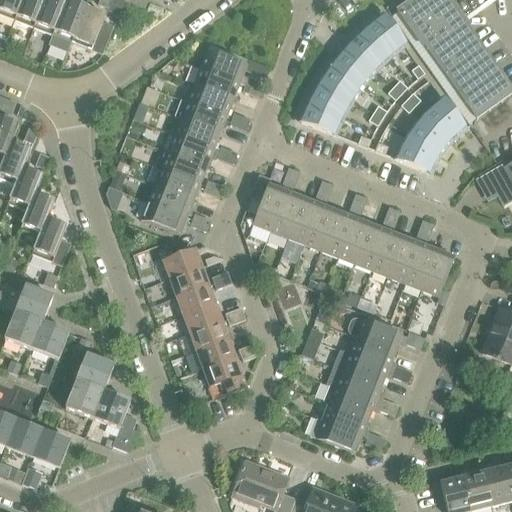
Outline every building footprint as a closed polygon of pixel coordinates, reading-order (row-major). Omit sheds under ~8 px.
[(0,0),(0,19),(13,24),(22,0),(0,0)] [(22,0),(13,24),(32,32),(44,0),(22,0)] [(44,0),(32,32),(51,39),(65,2),(59,0),(44,0)] [(107,12),(111,0),(100,0),(97,8),(107,12)] [(111,0),(107,12),(106,14),(117,17),(118,18),(124,5),(111,0)] [(406,0),(410,5),(396,15),(397,15),(391,19),(457,111),(468,128),(474,123),(475,125),(511,97),(511,92),(502,79),(463,25),(497,0),(406,0)] [(51,39),(70,46),(84,10),(65,2),(51,39)] [(104,18),(84,10),(70,46),(89,54),(90,52),(102,56),(113,28),(101,24),(104,18)] [(389,64),(405,51),(382,17),(362,33),(389,64)] [(389,64),(362,33),(345,49),(375,77),(389,64)] [(330,66),(363,91),(375,77),(345,49),(330,66)] [(206,54),(199,72),(237,86),(244,69),(206,54)] [(317,85),(352,106),(363,91),(330,66),(317,85)] [(409,76),(416,85),(423,80),(417,70),(409,76)] [(199,72),(193,89),(231,103),(237,86),(199,72)] [(241,94),(250,97),(254,87),(245,83),(241,94)] [(352,106),(317,85),(306,104),(343,123),(352,106)] [(391,92),(400,100),(406,93),(398,86),(391,92)] [(262,90),(254,87),(250,97),(258,100),(262,90)] [(193,89),(186,105),(224,120),(231,103),(193,89)] [(400,100),(391,92),(385,99),(393,107),(400,100)] [(411,98),(405,105),(413,112),(419,106),(411,98)] [(465,134),(441,101),(420,119),(449,147),(465,134)] [(14,106),(5,103),(0,114),(9,118),(14,106)] [(180,122),(218,137),(224,120),(186,105),(186,106),(181,104),(174,120),(180,122)] [(343,123),(306,104),(296,127),(334,142),(343,123)] [(407,119),(413,112),(405,105),(398,111),(407,119)] [(371,118),(381,125),(386,117),(376,111),(371,118)] [(228,127),(237,131),(241,120),(232,117),(228,127)] [(381,125),(371,118),(366,126),(376,132),(381,125)] [(449,147),(420,119),(404,139),(439,161),(449,147)] [(249,123),(241,120),(237,131),(245,134),(249,123)] [(0,168),(2,164),(3,165),(9,147),(10,147),(17,129),(0,122),(0,168)] [(180,122),(173,140),(211,154),(218,137),(180,122)] [(32,148),(36,136),(27,133),(23,144),(32,148)] [(439,161),(404,139),(391,164),(429,179),(439,161)] [(173,140),(167,154),(167,156),(205,171),(211,154),(173,140)] [(359,141),(355,150),(366,154),(369,145),(359,141)] [(29,155),(10,147),(9,147),(3,165),(2,164),(0,168),(0,183),(14,189),(15,189),(21,172),(22,172),(29,155)] [(119,156),(122,157),(127,159),(130,150),(122,147),(119,156)] [(376,148),(372,156),(383,160),(386,152),(376,148)] [(215,161),(224,165),(228,154),(219,150),(215,161)] [(161,172),(160,173),(198,187),(205,171),(167,156),(167,154),(162,152),(155,170),(161,172)] [(236,157),(228,154),(224,165),(232,167),(236,157)] [(44,172),(48,161),(39,157),(35,169),(44,172)] [(123,166),(128,168),(131,161),(127,159),(122,157),(119,165),(123,166)] [(41,180),(22,172),(21,172),(15,189),(14,189),(7,207),(26,215),(27,215),(34,197),(41,180)] [(160,173),(154,189),(192,204),(198,187),(160,173)] [(281,189),(286,191),(292,175),(287,173),(281,189)] [(298,178),(292,175),(286,191),(292,194),(298,178)] [(118,195),(122,186),(112,183),(109,191),(118,195)] [(202,195),(211,198),(215,188),(206,184),(202,195)] [(314,202),(319,204),(326,188),(320,186),(314,202)] [(223,191),(215,188),(211,198),(218,201),(223,191)] [(331,190),(326,188),(319,204),(325,206),(331,190)] [(154,189),(147,206),(185,221),(192,204),(154,189)] [(252,228),(269,234),(284,197),(266,191),(252,228)] [(53,204),(34,197),(27,215),(26,215),(19,233),(37,240),(38,240),(45,222),(46,223),(53,204)] [(269,234),(286,241),(300,204),(284,197),(269,234)] [(347,215),(353,217),(359,201),(354,199),(347,215)] [(365,203),(359,201),(353,217),(358,219),(365,203)] [(286,241),(303,247),(317,210),(300,204),(286,241)] [(179,238),(185,221),(147,206),(141,224),(179,238)] [(303,247),(319,254),(334,217),(317,210),(303,247)] [(381,228),(387,230),(393,214),(387,212),(381,228)] [(398,216),(393,214),(387,230),(392,232),(398,216)] [(319,254),(336,260),(351,223),(334,217),(319,254)] [(189,228),(197,231),(201,221),(193,218),(189,228)] [(210,224),(201,221),(197,231),(206,235),(210,224)] [(65,230),(46,223),(45,222),(38,240),(37,240),(31,257),(51,265),(65,230)] [(336,260),(353,267),(367,230),(351,223),(336,260)] [(414,241),(420,243),(426,227),(420,225),(414,241)] [(431,229),(426,227),(420,243),(425,245),(431,229)] [(353,267),(370,273),(384,236),(367,230),(353,267)] [(370,273),(387,280),(401,243),(384,236),(370,273)] [(281,259),(297,265),(303,248),(288,242),(281,259)] [(387,280),(403,286),(418,249),(401,243),(387,280)] [(403,286),(420,293),(434,256),(418,249),(403,286)] [(162,264),(169,283),(201,272),(194,253),(162,264)] [(452,262),(434,256),(420,293),(437,299),(440,292),(452,262)] [(207,269),(222,264),(222,263),(212,260),(204,263),(207,269)] [(12,277),(17,265),(8,261),(3,273),(12,277)] [(169,283),(175,301),(207,289),(201,272),(169,283)] [(227,275),(218,278),(222,290),(231,286),(227,275)] [(52,291),(57,280),(47,276),(42,287),(52,291)] [(215,292),(222,290),(218,278),(211,281),(215,292)] [(306,290),(315,293),(317,287),(318,286),(309,283),(306,290)] [(24,289),(14,316),(36,325),(37,324),(41,326),(42,326),(52,300),(24,289)] [(175,301),(182,319),(214,307),(207,289),(175,301)] [(440,292),(437,299),(435,306),(436,306),(441,308),(443,309),(444,309),(449,296),(448,296),(440,292)] [(348,296),(344,306),(355,310),(359,301),(348,296)] [(377,308),(359,301),(355,310),(373,317),(377,308)] [(182,319),(189,337),(221,325),(214,307),(182,319)] [(511,310),(510,316),(498,312),(481,356),(511,368),(511,310)] [(240,311),(231,314),(235,326),(244,323),(240,311)] [(229,329),(235,326),(231,314),(224,317),(229,329)] [(3,343),(30,353),(41,326),(37,324),(36,325),(14,316),(3,343)] [(388,327),(367,319),(365,325),(386,333),(388,327)] [(407,332),(418,336),(422,325),(411,321),(407,332)] [(354,339),(354,340),(393,355),(399,338),(356,322),(353,322),(350,324),(347,332),(348,335),(350,337),(354,339)] [(189,337),(196,355),(227,344),(221,325),(189,337)] [(68,336),(42,326),(41,326),(30,353),(57,364),(68,336)] [(313,330),(308,342),(319,346),(323,334),(313,330)] [(404,347),(412,350),(417,339),(408,336),(404,347)] [(423,342),(417,339),(412,350),(419,353),(423,342)] [(354,340),(348,356),(347,357),(386,373),(393,355),(354,340)] [(308,342),(307,341),(300,357),(313,362),(319,346),(308,342)] [(87,356),(91,346),(81,342),(77,352),(87,356)] [(196,355),(203,373),(234,362),(227,344),(196,355)] [(253,347),(245,350),(249,362),(258,359),(253,347)] [(242,365),(249,362),(245,350),(238,353),(242,365)] [(338,353),(332,370),(380,388),(386,373),(347,357),(348,356),(338,353)] [(86,358),(75,385),(97,394),(97,393),(102,395),(113,369),(86,358)] [(245,391),(234,362),(203,373),(209,391),(222,387),(227,398),(245,391)] [(17,378),(21,368),(11,364),(7,374),(17,378)] [(391,381),(398,384),(403,372),(395,369),(391,381)] [(329,388),(373,406),(380,388),(332,370),(325,387),(329,388)] [(410,375),(403,372),(398,384),(406,387),(410,375)] [(510,389),(511,382),(511,376),(505,373),(500,385),(510,389)] [(43,389),(47,379),(37,375),(33,384),(43,389)] [(64,412),(91,423),(102,395),(97,393),(97,394),(75,385),(64,412)] [(322,406),(328,408),(328,407),(367,422),(373,406),(329,388),(322,406)] [(129,406),(102,395),(91,423),(118,433),(120,429),(130,433),(135,423),(124,419),(129,406)] [(195,409),(193,402),(185,405),(184,405),(187,414),(196,411),(195,409)] [(377,414),(385,417),(390,406),(382,403),(377,414)] [(38,414),(49,418),(53,408),(42,404),(38,414)] [(397,409),(390,406),(385,417),(393,420),(397,409)] [(328,407),(328,408),(321,424),(360,440),(367,422),(328,407)] [(0,448),(5,451),(16,423),(0,416),(0,448)] [(321,424),(316,422),(309,440),(353,457),(360,440),(321,424)] [(5,451),(31,461),(42,433),(16,423),(5,451)] [(69,444),(42,433),(31,461),(58,472),(69,444)] [(364,448),(372,450),(376,439),(369,436),(364,448)] [(384,442),(376,439),(372,450),(380,454),(384,442)] [(289,511),(294,502),(280,497),(284,486),(260,477),(262,473),(244,466),(232,497),(260,507),(259,509),(267,511),(289,511)] [(511,468),(502,470),(511,505),(511,504),(511,468)] [(490,510),(511,505),(502,470),(481,476),(490,510)] [(17,486),(21,476),(11,472),(7,482),(17,486)] [(468,511),(482,511),(490,510),(481,476),(460,481),(468,511)] [(35,493),(39,483),(29,479),(25,489),(35,493)] [(445,511),(468,511),(460,481),(439,486),(445,511)] [(294,502),(289,511),(353,511),(355,508),(313,493),(307,507),(294,502)]
